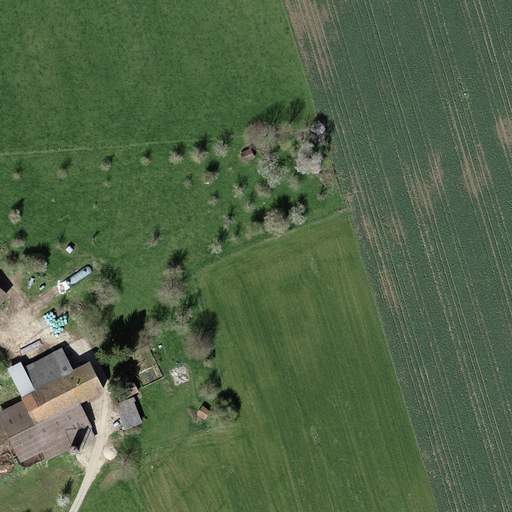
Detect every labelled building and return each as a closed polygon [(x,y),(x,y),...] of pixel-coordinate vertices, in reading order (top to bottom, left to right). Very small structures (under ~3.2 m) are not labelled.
[(249,149),(239,152),(243,161),(252,157),(249,149)] [(0,289),(0,310),(10,298),(0,289)] [(21,360),(6,368),(19,395),(64,374),(72,370),(61,348),(23,366),(21,360)] [(105,392),(90,361),(72,370),(64,374),(79,405),(105,392)] [(79,405),(64,374),(19,395),(22,401),(0,412),(0,419),(21,462),(42,451),(46,460),(95,437),(79,405)] [(132,398),(115,405),(125,430),(142,423),(132,398)] [(75,448),(74,448),(72,448),(71,449),(71,450),(70,451),(70,452),(71,454),(71,455),(73,455),(74,456),(75,456),(76,455),(77,454),(78,453),(78,452),(78,450),(77,449),(76,448),(75,448)]
